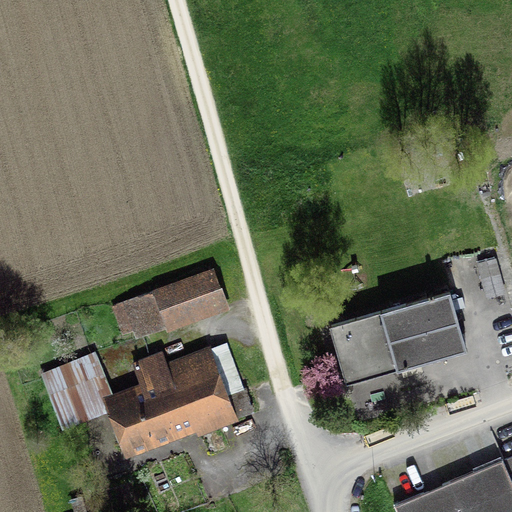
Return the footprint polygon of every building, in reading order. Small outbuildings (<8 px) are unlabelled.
[(212,276),(111,312),(122,343),(159,330),(162,340),(227,317),(212,276)] [(449,292),(333,327),(350,383),(466,348),(449,292)] [(143,392),(111,404),(127,446),(230,409),(207,348),(165,363),(162,353),(132,364),(143,392)] [(112,401),(102,377),(55,397),(65,420),(112,401)] [(511,454),(501,459),(511,483),(511,454)] [(511,511),(511,483),(501,459),(393,506),(395,511),(511,511)] [(98,511),(116,511),(114,502),(97,505),(98,511)]
